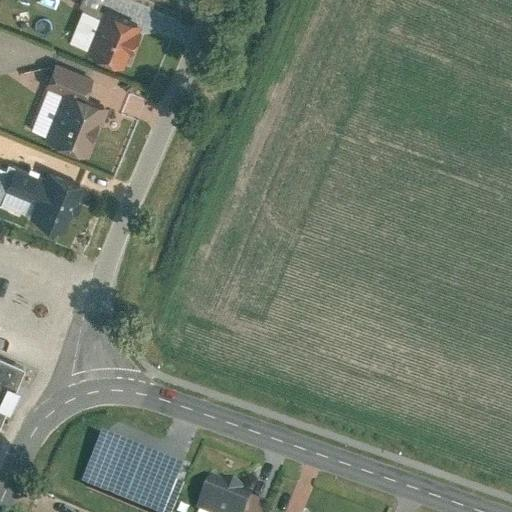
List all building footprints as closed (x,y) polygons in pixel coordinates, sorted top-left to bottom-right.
[(133,22),(98,8),(80,50),(116,65),(133,22)] [(86,74),(50,60),(40,84),(56,90),(76,98),(86,74)] [(76,98),(56,90),(38,139),(80,154),(98,105),(76,98)] [(82,184),(9,156),(0,177),(0,203),(64,229),(82,184)] [(90,439),(71,486),(135,511),(168,511),(179,486),(170,483),(174,472),(90,439)] [(250,493),(209,477),(195,510),(199,511),(262,511),(266,504),(249,497),(250,493)]
